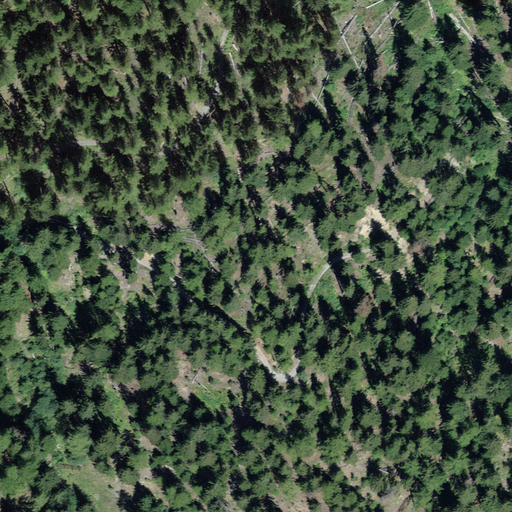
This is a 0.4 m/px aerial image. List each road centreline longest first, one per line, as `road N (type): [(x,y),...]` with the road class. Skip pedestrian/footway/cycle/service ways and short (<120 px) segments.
road 1 (track): [(0,217),(75,228),(189,291),(257,366),(289,376),(313,283),(410,219),(460,139),(493,120),(511,128)]
road 2 (track): [(232,0),(207,107),(164,153),(77,142),(0,158)]
